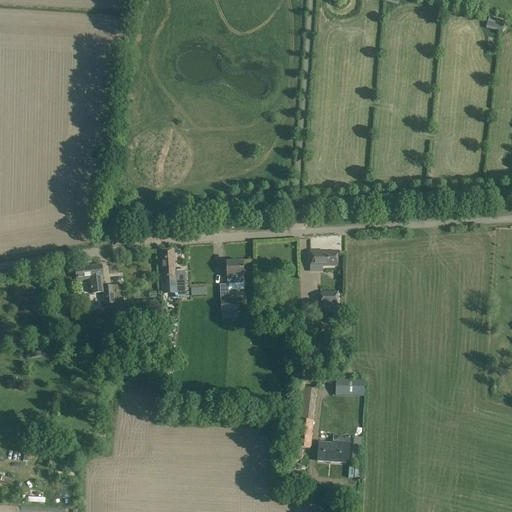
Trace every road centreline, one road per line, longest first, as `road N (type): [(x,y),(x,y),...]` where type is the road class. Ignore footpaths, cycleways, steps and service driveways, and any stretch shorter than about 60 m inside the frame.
road 1 (unclassified): [(0,263),(176,234),(511,216)]
road 2 (unknown): [(296,228),(312,0)]
